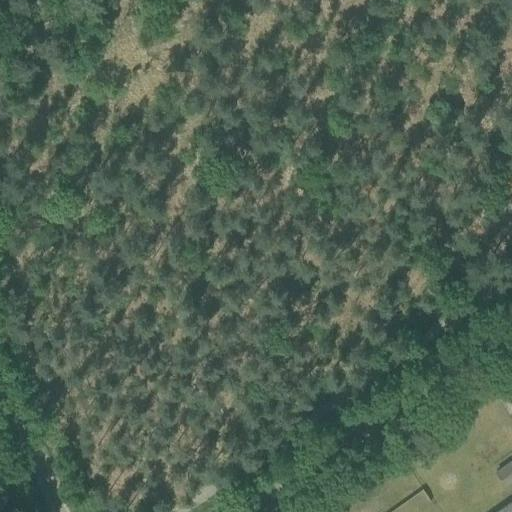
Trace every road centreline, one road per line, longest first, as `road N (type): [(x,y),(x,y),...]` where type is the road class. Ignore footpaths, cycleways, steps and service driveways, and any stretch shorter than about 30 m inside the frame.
road 1 (tertiary): [(249,511),(511,322)]
road 2 (unclassified): [(68,511),(0,356)]
